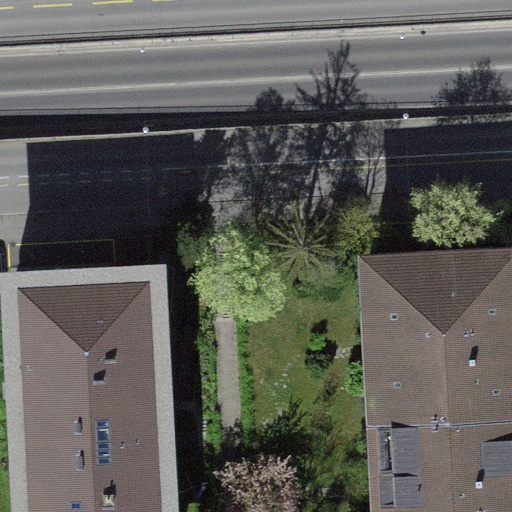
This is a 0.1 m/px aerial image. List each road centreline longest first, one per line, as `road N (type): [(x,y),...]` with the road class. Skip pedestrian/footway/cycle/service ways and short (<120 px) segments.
road 1 (secondary): [(0,163),(511,136)]
road 2 (primary): [(511,70),(0,95)]
road 3 (secondary): [(222,0),(0,11)]
